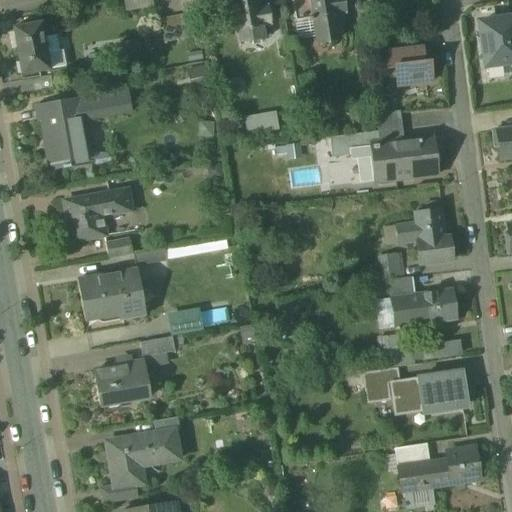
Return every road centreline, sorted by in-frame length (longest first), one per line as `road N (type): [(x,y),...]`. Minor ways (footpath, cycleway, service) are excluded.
road 1 (residential): [(457,0),(511,441)]
road 2 (tertiary): [(45,511),(0,246)]
